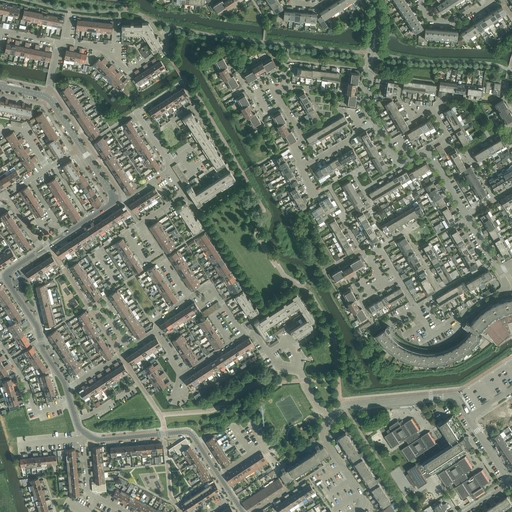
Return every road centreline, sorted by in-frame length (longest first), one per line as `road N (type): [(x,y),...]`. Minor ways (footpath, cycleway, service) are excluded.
road 1 (tertiary): [(218,475),(186,432),(98,439),(87,433)]
road 2 (tertiary): [(470,419),(449,395),(344,406)]
road 3 (residential): [(64,42),(103,47),(127,71),(167,45),(162,32)]
road 4 (tertiary): [(66,388),(7,275)]
